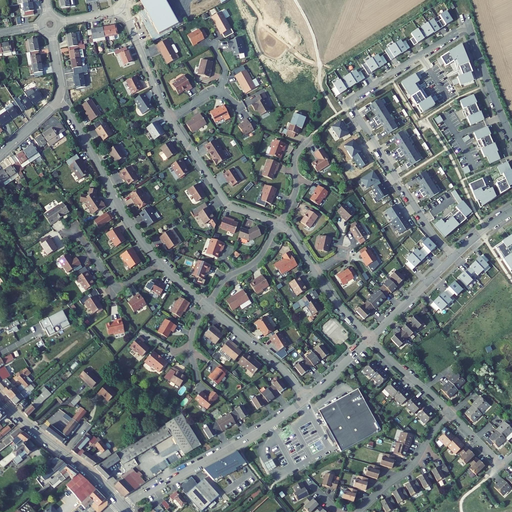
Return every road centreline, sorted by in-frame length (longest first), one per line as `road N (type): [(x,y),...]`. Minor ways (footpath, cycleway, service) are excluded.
road 1 (residential): [(306,397),(152,254),(56,101)]
road 2 (residential): [(468,26),(348,101),(453,257)]
road 3 (residential): [(168,118),(227,204),(284,227),(369,337)]
road 4 (residential): [(306,397),(122,506)]
road 5 (secondary): [(0,398),(119,502)]
road 6 (residential): [(119,7),(168,118)]
road 7 (residential): [(468,26),(511,138)]
